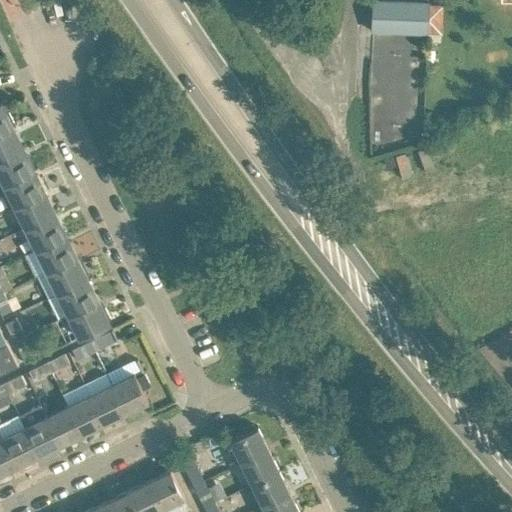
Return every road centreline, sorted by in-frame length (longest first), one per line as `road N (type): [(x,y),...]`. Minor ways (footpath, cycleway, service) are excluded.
road 1 (secondary): [(127,0),(271,200),(511,485)]
road 2 (secondary): [(511,456),(295,178),(174,0)]
road 3 (residential): [(205,404),(18,18)]
road 4 (residential): [(0,511),(205,404)]
road 5 (residential): [(344,511),(296,416),(269,397),(238,392),(205,404)]
road 6 (residential): [(354,0),(348,131)]
